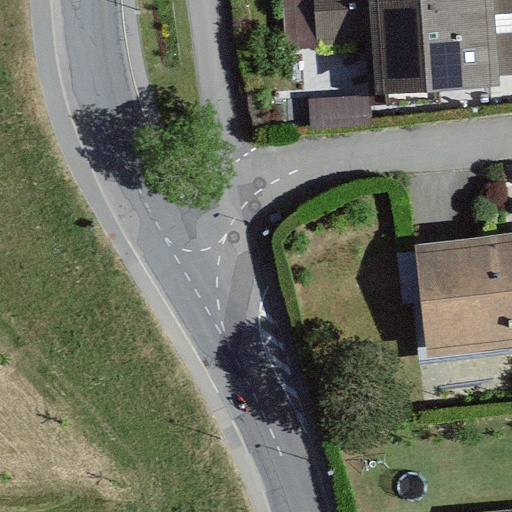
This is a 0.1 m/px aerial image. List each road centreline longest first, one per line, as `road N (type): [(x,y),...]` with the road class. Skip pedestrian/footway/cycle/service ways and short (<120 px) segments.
road 1 (residential): [(157,234),(377,140),(511,130)]
road 2 (tertiary): [(157,234),(295,480),(302,511)]
road 3 (tertiary): [(73,0),(91,127),(157,234)]
